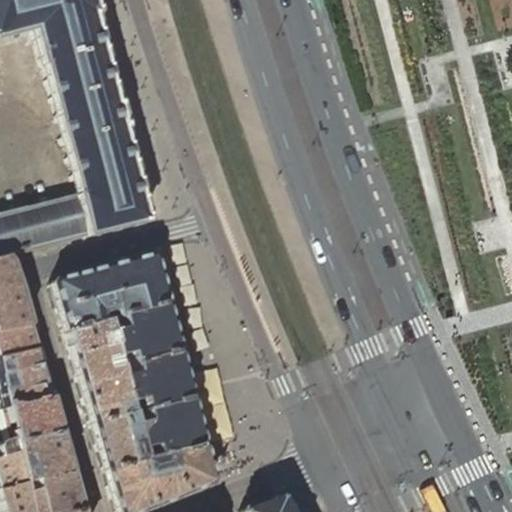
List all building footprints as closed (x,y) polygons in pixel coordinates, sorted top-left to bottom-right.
[(0,0),(0,258),(5,257),(5,258),(32,251),(32,250),(81,238),(82,239),(84,239),(140,224),(139,221),(140,221),(117,130),(119,129),(118,125),(119,123),(119,122),(118,122),(115,110),(116,110),(115,109),(115,108),(114,108),(113,103),(110,104),(87,17),(89,16),(89,15),(91,14),(86,0),(0,0)] [(87,300),(53,310),(60,334),(100,323),(161,307),(150,262),(148,256),(81,273),(87,300)] [(0,260),(0,333),(21,328),(3,265),(0,260)] [(46,286),(53,310),(87,300),(81,273),(48,282),(46,286)] [(173,354),(161,307),(100,323),(107,347),(113,368),(173,354)] [(100,323),(60,334),(66,357),(107,347),(100,323)] [(0,359),(29,352),(21,328),(0,333),(0,359)] [(107,347),(66,357),(86,426),(126,415),(118,388),(113,368),(107,347)] [(0,408),(1,411),(43,401),(29,352),(0,359),(0,408)] [(178,373),(173,354),(113,368),(118,388),(178,373)] [(178,373),(118,388),(126,415),(185,400),(178,373)] [(126,415),(86,426),(99,472),(197,447),(185,400),(126,415)] [(7,441),(9,447),(53,436),(43,401),(1,411),(7,441)] [(18,487),(64,475),(53,436),(9,447),(18,487)] [(0,490),(18,487),(9,447),(7,441),(0,442),(0,490)] [(197,447),(99,472),(104,489),(110,511),(140,511),(161,504),(204,487),(207,483),(197,447)] [(0,490),(0,511),(74,511),(69,494),(64,475),(18,487),(0,490)] [(283,511),(277,499),(275,498),(273,498),(238,511),(237,511),(283,511)]
